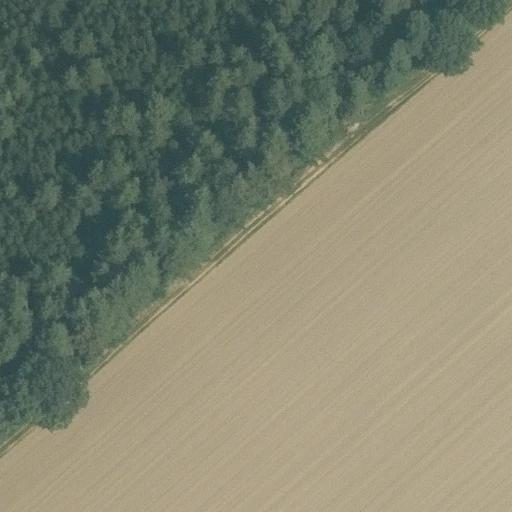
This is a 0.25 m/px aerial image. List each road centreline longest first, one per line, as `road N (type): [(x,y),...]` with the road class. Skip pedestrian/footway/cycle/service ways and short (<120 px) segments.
road 1 (track): [(374,137),(0,460)]
road 2 (track): [(511,12),(374,137)]
